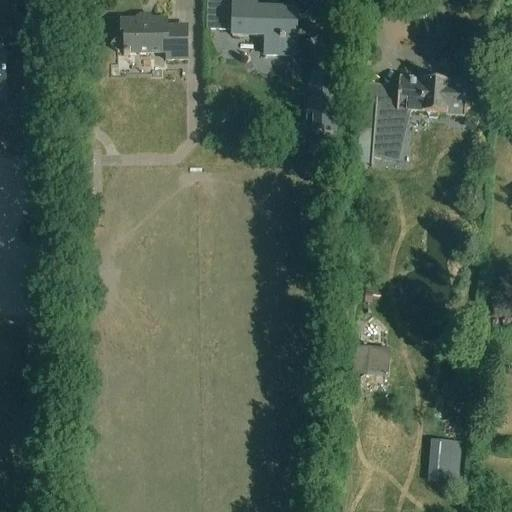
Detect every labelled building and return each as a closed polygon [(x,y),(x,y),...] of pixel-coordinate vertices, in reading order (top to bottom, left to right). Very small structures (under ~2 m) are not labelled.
[(231,0),(231,38),(263,39),(263,57),(295,58),(296,12),(256,11),(256,0),(231,0)] [(342,6),(341,36),(350,36),(351,7),(342,6)] [(165,35),(165,21),(142,21),(138,17),(133,22),(119,22),(119,36),(108,47),(115,55),(122,55),(122,57),(164,57),(164,63),(186,63),(185,35),(165,35)] [(208,17),(207,33),(210,33),(227,33),(227,17),(210,17),(208,17)] [(308,133),(338,136),(343,80),(313,77),(308,133)] [(359,124),(374,125),(371,158),(398,165),(410,115),(463,119),(466,85),(399,80),(397,105),(361,102),(359,124)] [(90,188),(91,155),(77,154),(77,188),(90,188)] [(352,349),(350,377),(388,379),(390,352),(352,349)] [(460,444),(430,442),(427,484),(457,486),(460,444)]
